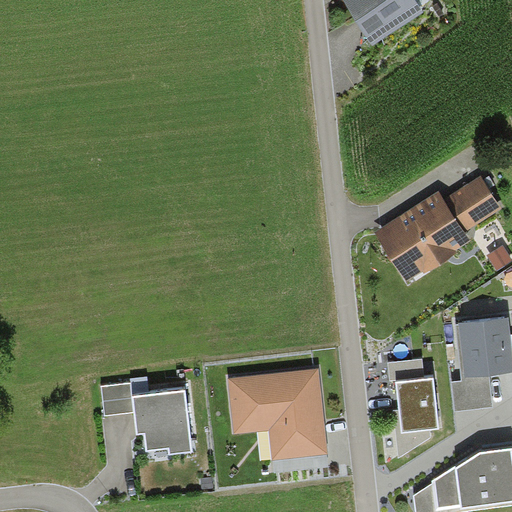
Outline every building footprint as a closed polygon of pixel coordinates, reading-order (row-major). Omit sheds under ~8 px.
[(424,14),(414,0),(342,0),(373,47),(424,14)] [(481,171),(445,194),(466,227),(502,204),(481,171)] [(408,206),(375,227),(406,276),(471,235),(466,227),(445,194),(439,186),(408,206)] [(511,256),(511,255),(503,242),(487,252),(497,266),(511,256)] [(511,341),(509,309),(459,314),(459,319),(464,369),(489,366),(511,363),(511,341)] [(464,369),(459,319),(456,319),(461,375),(452,376),(455,405),(493,401),(489,366),(464,369)] [(391,377),(397,376),(396,372),(424,369),(423,354),(389,358),(391,377)] [(319,364),(228,373),(234,429),(269,426),(272,455),(328,449),(325,421),(319,364)] [(424,369),(396,372),(397,376),(397,379),(399,405),(393,406),(399,453),(430,433),(429,419),(440,418),(433,368),(424,369)] [(105,411),(135,408),(132,386),(131,378),(102,382),(105,411)] [(186,380),(132,386),(135,408),(135,413),(136,425),(144,424),(146,441),(168,438),(169,444),(192,442),(186,380)] [(456,460),(432,475),(432,479),(435,502),(511,491),(511,438),(484,442),(481,442),(455,458),(456,460)] [(435,502),(432,479),(414,491),(417,511),(424,511),(436,510),(435,502)]
